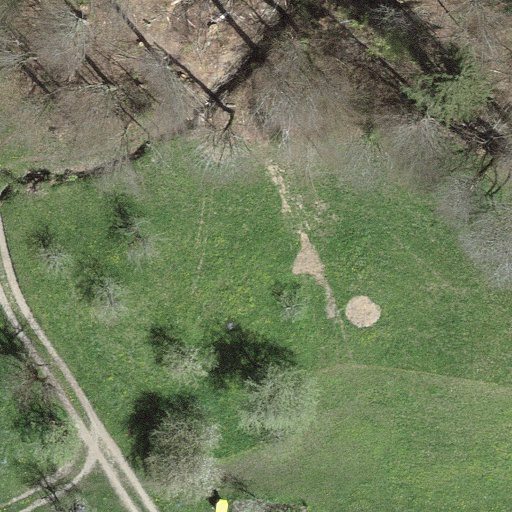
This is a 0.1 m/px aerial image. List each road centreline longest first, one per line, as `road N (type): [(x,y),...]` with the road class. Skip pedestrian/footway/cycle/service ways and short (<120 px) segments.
road 1 (track): [(157,511),(42,350),(0,238)]
road 2 (track): [(101,433),(91,469),(10,511)]
